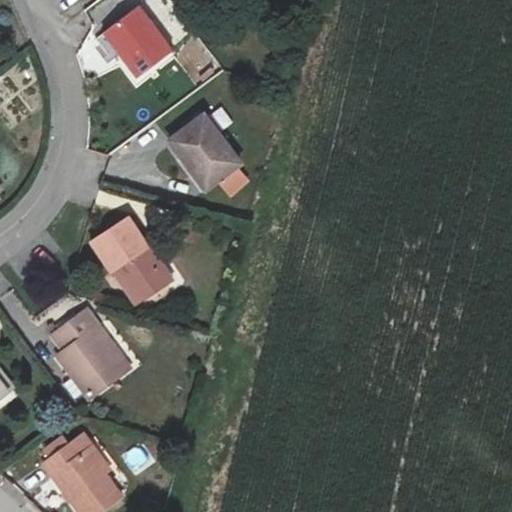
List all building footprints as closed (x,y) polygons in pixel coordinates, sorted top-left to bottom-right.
[(139,7),(104,34),(137,78),(172,51),(139,7)] [(181,158),(205,190),(240,164),(203,115),(169,141),(181,158)] [(205,190),(181,158),(177,161),(200,194),(205,190)] [(148,248),(128,217),(90,242),(110,273),(112,272),(134,305),(167,284),(145,250),(148,248)] [(145,250),(167,284),(172,281),(150,247),(148,248),(145,250)] [(86,309),(51,335),(63,351),(56,356),(72,378),(63,385),(74,400),(83,392),(89,400),(131,369),(86,309)] [(12,388),(0,372),(0,383),(6,392),(12,388)] [(44,450),(50,459),(68,446),(62,437),(44,450)] [(42,465),(76,511),(100,511),(121,496),(105,475),(110,471),(92,447),(82,453),(74,442),(68,446),(50,459),(42,465)]
